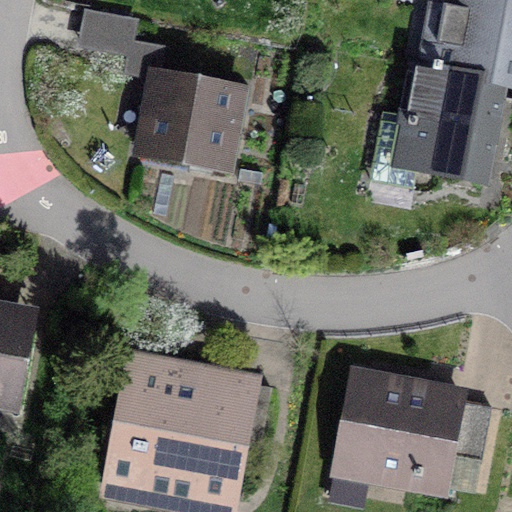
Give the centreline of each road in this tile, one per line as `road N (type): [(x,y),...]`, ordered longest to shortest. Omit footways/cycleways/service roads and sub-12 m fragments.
road 1 (residential): [(511,265),(439,296),(379,302),(309,303),(241,292),(162,271),(97,237),(21,181)]
road 2 (residential): [(21,181),(5,146),(2,97),(14,0)]
